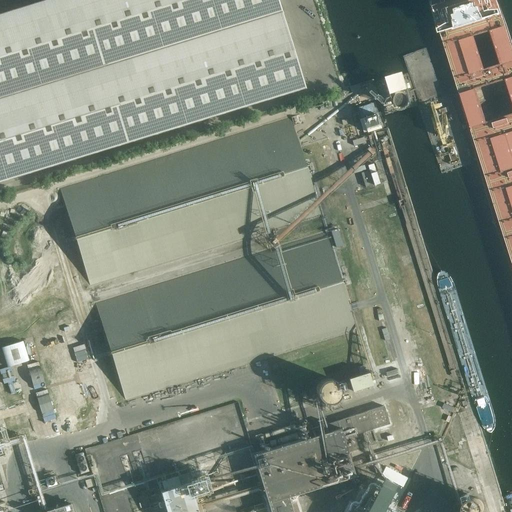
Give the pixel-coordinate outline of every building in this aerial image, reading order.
[(0,181),(305,88),(278,0),(45,0),(0,14),(0,181)] [(320,214),(315,196),(291,118),(60,189),(90,285),(320,214)] [(356,171),(348,146),(344,147),(351,172),(356,171)] [(372,185),(367,171),(361,173),(365,187),(372,185)] [(343,245),(338,229),(331,231),(336,247),(343,245)] [(356,329),(350,311),(326,233),(96,304),(126,400),(356,329)] [(28,360),(23,341),(1,347),(7,367),(28,360)] [(35,389),(47,385),(40,363),(29,366),(35,389)] [(373,385),(369,372),(349,379),(353,391),(373,385)] [(339,386),(339,385),(338,384),(337,383),(337,382),(336,381),(335,381),(333,380),(331,379),(330,379),(329,378),(328,378),(327,379),(325,379),(323,379),(322,380),(321,381),(320,382),(319,382),(319,383),(318,384),(317,385),(317,386),(316,387),(316,388),(316,390),(316,392),(316,393),(317,395),(317,396),(318,397),(318,398),(319,399),(320,400),(321,400),(322,401),(323,402),(324,402),(326,402),(328,402),(329,402),(330,402),(331,402),(332,402),(334,401),(335,401),(336,400),(337,399),(338,398),(338,396),(339,395),(339,394),(340,393),(340,392),(340,391),(340,389),(340,388),(339,387),(339,386)] [(369,419),(366,411),(355,415),(358,423),(369,419)] [(372,429),(369,419),(358,423),(355,415),(309,429),(311,437),(340,428),(343,438),(372,429)] [(311,437),(309,429),(307,423),(302,424),(302,422),(298,423),(303,439),(311,437)] [(355,476),(343,438),(340,428),(311,437),(303,439),(253,455),(270,511),(292,511),(293,511),(288,497),(355,476)] [(94,472),(86,449),(70,454),(77,478),(94,472)] [(60,483),(53,460),(39,465),(46,487),(60,483)] [(402,511),(395,508),(397,504),(398,503),(410,479),(382,464),(368,492),(361,488),(350,508),(349,510),(349,509),(348,510),(347,509),(345,511),(402,511)] [(190,482),(187,474),(178,476),(180,485),(190,482)] [(180,485),(178,476),(162,481),(164,490),(180,485)] [(196,504),(193,493),(190,482),(180,485),(164,490),(160,491),(166,511),(201,511),(199,503),(196,504)] [(0,508),(8,506),(4,491),(0,492),(0,508)] [(203,502),(200,491),(193,493),(196,504),(199,503),(203,502)] [(465,509),(465,510),(465,511),(484,511),(485,511),(486,509),(486,507),(486,506),(485,505),(485,504),(485,503),(484,502),(484,501),(483,500),(482,500),(481,499),(480,498),(479,498),(478,497),(477,497),(476,497),(475,497),(473,497),(472,497),(471,498),(470,498),(470,499),(469,499),(468,500),(467,501),(466,502),(466,503),(465,505),(465,506),(465,507),(465,508),(465,509)]
